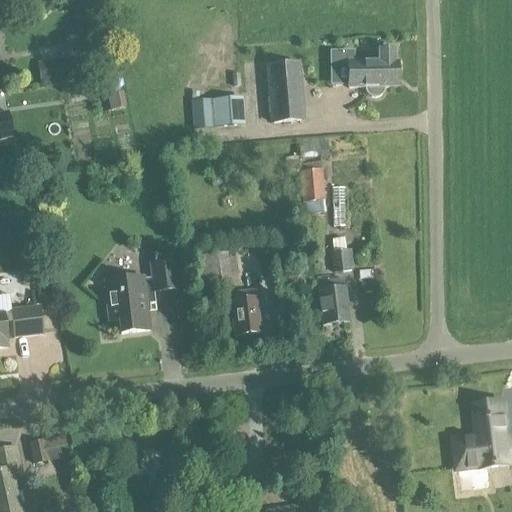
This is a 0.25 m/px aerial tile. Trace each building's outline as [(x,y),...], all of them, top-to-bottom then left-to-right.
[(347,91),(365,91),(365,94),(366,96),(368,99),(370,100),(373,101),(376,101),(379,99),(381,97),(383,95),(383,92),(383,90),(401,90),(400,65),(399,65),(398,53),(381,53),(381,63),(346,64),(347,91)] [(72,60),(37,66),(41,87),(76,82),(72,60)] [(299,64),(267,66),(271,126),(303,124),(299,64)] [(126,110),(123,95),(108,98),(111,113),(126,110)] [(245,129),(243,100),(208,103),(210,131),(245,129)] [(9,115),(0,116),(0,142),(14,140),(14,138),(29,135),(24,113),(9,117),(9,115)] [(329,159),(327,141),(298,144),(301,161),(329,159)] [(300,174),(299,160),(286,161),(287,175),(300,174)] [(227,170),(211,172),(213,189),(230,187),(227,170)] [(322,172),(300,175),(303,205),(325,203),(322,172)] [(331,191),(332,230),(344,230),(343,191),(331,191)] [(323,255),(322,227),(305,228),(306,255),(323,255)] [(351,273),(349,253),(346,253),(344,242),(332,243),(334,255),(332,255),(334,275),(351,273)] [(189,258),(196,294),(230,288),(225,252),(189,258)] [(116,297),(105,298),(108,324),(119,323),(120,337),(150,333),(147,307),(155,306),(153,295),(177,292),(174,264),(150,267),(152,281),(144,282),(143,280),(114,283),(116,297)] [(344,282),(330,284),(329,279),(317,281),(317,286),(318,286),(323,329),(350,325),(344,282)] [(235,339),(262,335),(258,301),(257,301),(256,292),(232,295),(233,304),(231,304),(235,339)] [(9,313),(13,341),(41,338),(37,310),(9,313)] [(476,409),(480,441),(456,444),(459,471),(483,468),(483,471),(510,467),(509,455),(511,454),(511,440),(511,437),(507,438),(503,406),(476,409)] [(93,429),(78,431),(82,462),(97,460),(93,429)] [(44,444),(30,447),(34,467),(48,464),(48,462),(67,458),(63,440),(44,444)] [(0,511),(20,511),(12,476),(22,474),(16,450),(0,453),(0,511)] [(263,511),(262,511),(331,511),(329,500),(263,511)]
